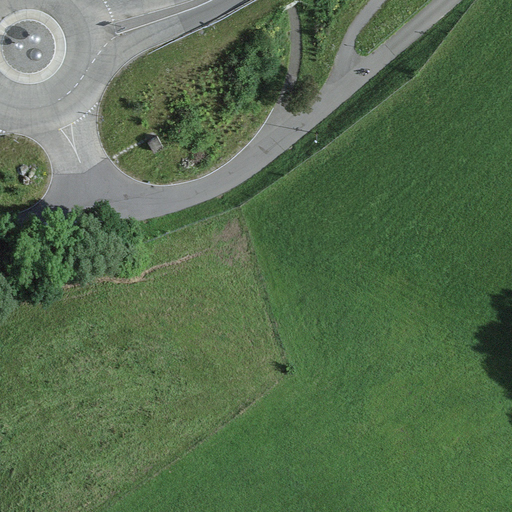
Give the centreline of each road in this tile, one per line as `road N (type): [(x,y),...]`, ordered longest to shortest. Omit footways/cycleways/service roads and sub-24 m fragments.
road 1 (unclassified): [(128,207),(178,201),(236,178),(454,0)]
road 2 (primary): [(87,66),(227,0)]
road 3 (unclassified): [(128,207),(77,129),(70,93)]
road 4 (unclassified): [(22,109),(57,145),(82,216)]
